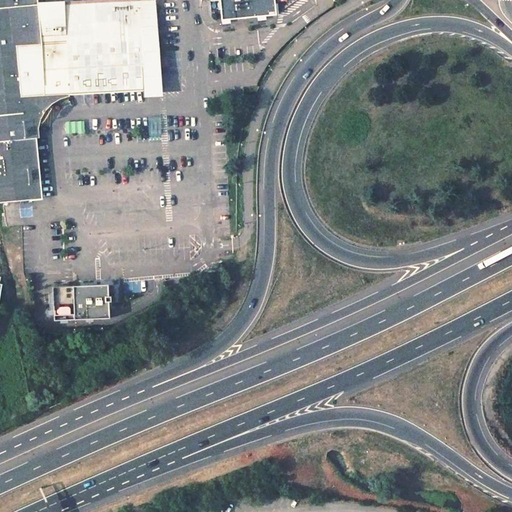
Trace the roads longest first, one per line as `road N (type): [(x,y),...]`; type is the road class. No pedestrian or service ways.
road 1 (motorway): [(511,255),(315,351),(0,483)]
road 2 (motorway): [(469,247),(375,262),(329,248),(296,206),(290,141),(319,81),(374,38),(436,23),(465,26),(511,49)]
road 3 (motorway): [(396,0),(338,39),(286,100),(268,165),(268,238),(256,301),(227,342),(159,383)]
road 4 (motorway): [(171,452),(511,300)]
road 5 (motorway): [(171,452),(208,451),(349,411),(410,428),(511,493)]
road 6 (motorway): [(469,247),(245,355),(159,383)]
road 7 (motorway): [(159,383),(0,453)]
road 8 (motorway): [(511,471),(485,448),(470,408),(482,356),(511,328)]
road 9 (motorway): [(36,511),(171,452)]
